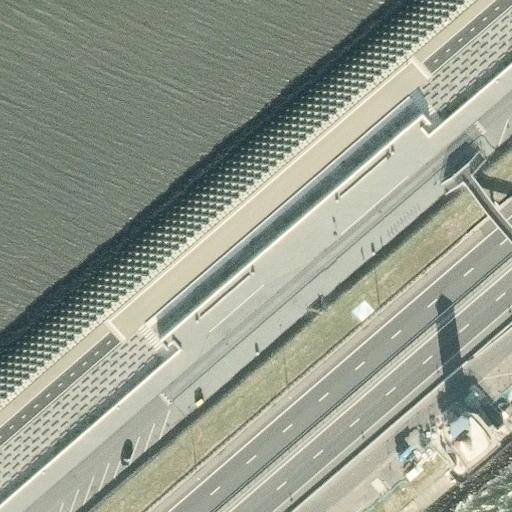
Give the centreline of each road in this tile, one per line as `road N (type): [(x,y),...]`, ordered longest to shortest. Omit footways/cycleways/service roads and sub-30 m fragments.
road 1 (motorway): [(511,230),(185,511)]
road 2 (motorway): [(246,511),(511,282)]
